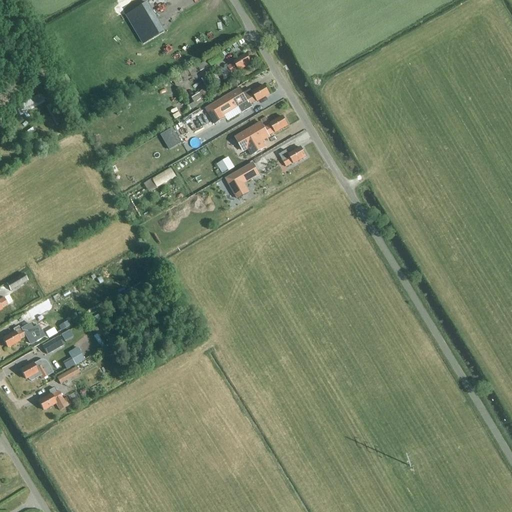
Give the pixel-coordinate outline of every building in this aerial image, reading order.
[(219,53),(207,59),(210,65),(211,66),(211,67),(223,60),(219,53)] [(239,71),(251,63),(246,55),(233,63),(232,60),(230,62),(231,65),(227,67),(231,74),(238,70),(239,71)] [(207,59),(197,65),(201,72),(211,66),(210,65),(207,59)] [(179,75),(172,79),(175,86),(182,82),(179,75)] [(250,91),(235,100),(235,101),(239,107),(238,108),(241,113),(251,107),(249,105),(256,101),(257,102),(269,94),(264,86),(252,93),(251,92),(250,91)] [(205,90),(200,93),(205,102),(210,99),(205,90)] [(231,94),(205,110),(215,126),(226,120),(223,116),(238,108),(239,107),(235,101),(235,100),(231,94)] [(257,114),(275,105),(272,100),(255,108),(257,114)] [(260,123),(234,138),(243,154),(247,151),(251,158),(267,149),(263,142),(269,139),(268,136),(274,132),(275,133),(287,125),(282,117),(270,125),(266,117),(259,121),(260,123)] [(279,155),(286,167),(293,163),(293,164),(306,156),(301,148),(289,155),(286,151),(279,155)] [(228,158),(217,164),(223,176),(234,170),(228,158)] [(118,179),(120,182),(131,175),(121,160),(108,168),(116,180),(118,179)] [(252,164),(226,179),(238,199),(248,193),(243,184),(259,174),(252,164)] [(171,169),(152,180),(157,188),(175,177),(171,169)] [(10,291),(27,281),(24,274),(5,284),(10,291)] [(43,303),(37,306),(40,312),(46,309),(43,303)] [(28,320),(40,313),(40,312),(37,306),(36,306),(24,313),(28,320)] [(61,332),(69,327),(66,322),(57,327),(61,332)] [(14,332),(2,339),(7,348),(19,341),(19,340),(26,336),(31,345),(44,337),(38,327),(33,330),(30,324),(22,329),(20,330),(18,327),(13,330),(14,332)] [(69,331),(60,335),(64,342),(72,337),(69,331)] [(58,336),(42,346),(47,355),(64,346),(58,336)] [(32,364),(20,371),(25,379),(28,378),(29,380),(31,381),(40,377),(41,379),(52,373),(53,373),(50,368),(46,362),(42,364),(40,360),(33,364),(32,364)] [(76,366),(56,378),(60,384),(80,373),(76,366)] [(49,392),(50,395),(38,402),(43,411),(55,403),(59,411),(68,406),(58,389),(55,391),(54,389),(49,392)]
